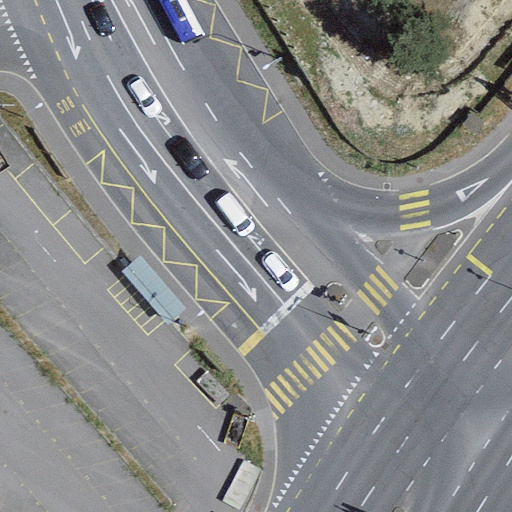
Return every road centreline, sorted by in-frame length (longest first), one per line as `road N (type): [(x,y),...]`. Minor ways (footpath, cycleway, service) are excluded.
road 1 (secondary): [(511,190),(414,215),(224,184)]
road 2 (secondary): [(224,184),(355,318),(418,397)]
road 3 (secondary): [(100,0),(180,134),(224,184)]
road 4 (secondary): [(511,273),(418,397)]
road 5 (secondary): [(418,397),(348,511)]
